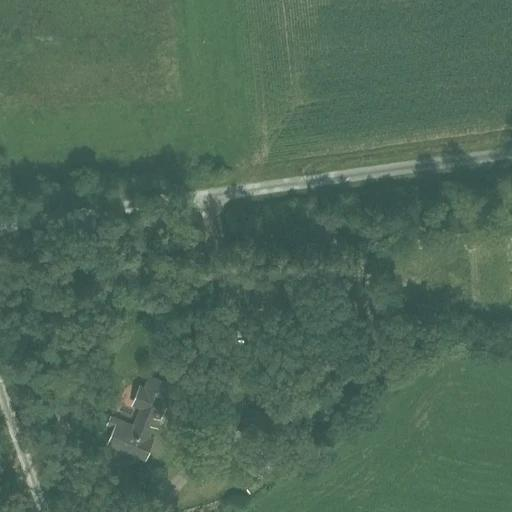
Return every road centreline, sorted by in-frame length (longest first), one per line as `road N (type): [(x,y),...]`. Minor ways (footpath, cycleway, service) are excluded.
road 1 (residential): [(511,153),(0,226)]
road 2 (residential): [(0,376),(44,511)]
